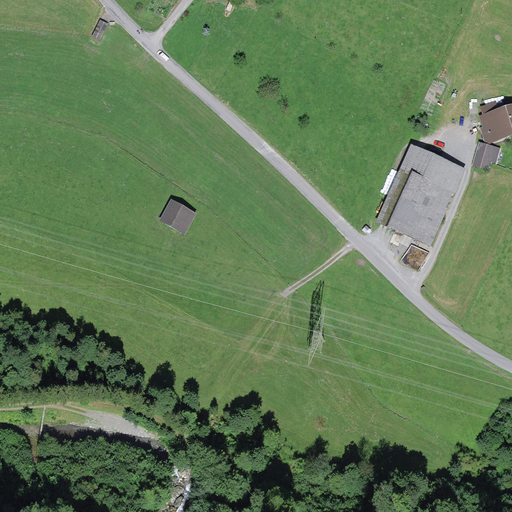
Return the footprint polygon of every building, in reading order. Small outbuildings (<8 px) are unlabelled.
[(100,22),(92,38),(99,41),(107,25),(100,22)] [(511,110),(499,114),(496,105),(483,109),(486,118),(484,119),(486,126),(488,126),(489,129),(483,131),(486,142),(511,133),(511,110)] [(498,151),(480,146),(474,166),(487,169),(489,160),(495,162),(498,151)] [(452,195),(462,172),(412,149),(379,223),(429,245),(443,213),(438,211),(447,193),(452,195)] [(171,204),(163,219),(182,231),(192,215),(171,204)]
